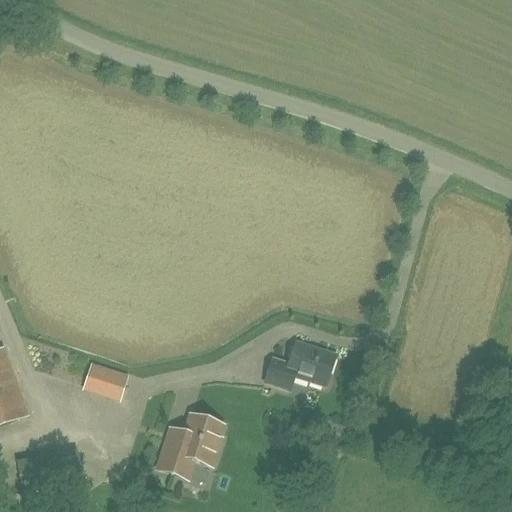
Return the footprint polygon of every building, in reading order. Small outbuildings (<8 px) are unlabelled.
[(157,370),(167,339),(46,302),(31,351),(128,381),(133,363),(157,370)] [(0,345),(0,423),(24,415),(1,345),(0,345)] [(334,357),(297,345),(289,367),(272,361),(264,385),(289,393),(294,379),(324,389),(334,357)] [(128,433),(150,435),(150,418),(129,416),(128,433)] [(190,418),(185,436),(170,432),(166,444),(157,472),(173,477),(187,482),(190,471),(192,464),(210,469),(219,441),(218,440),(222,427),(190,418)] [(16,464),(23,505),(83,495),(76,453),(16,464)]
